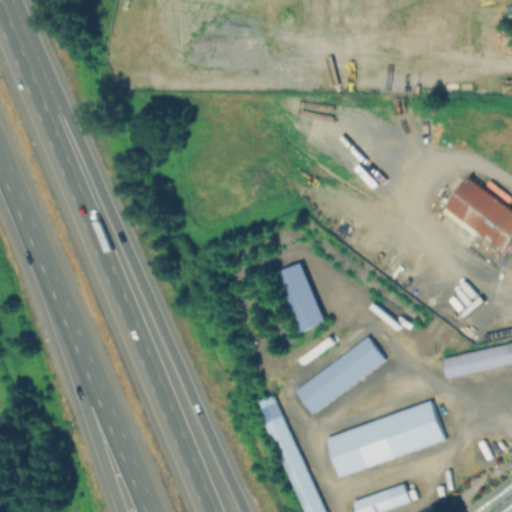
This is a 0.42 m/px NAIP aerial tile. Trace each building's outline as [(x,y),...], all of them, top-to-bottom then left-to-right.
[(445,212),(472,176),(511,207),(511,247),(508,253),(480,231),(476,236),(445,212)] [(300,262),(323,320),(297,330),(274,272),(300,262)] [(297,389),(367,336),(384,359),(314,412),(297,389)] [(511,341),(511,363),(448,378),(443,358),(511,341)] [(271,394),(324,511),(305,511),(255,401),(271,394)] [(432,399),(446,438),(338,476),(324,437),(432,399)] [(510,511),(511,511),(511,475),(470,503),(476,511),(510,511)] [(402,481),(410,500),(377,511),(356,511),(352,500),(402,481)]
